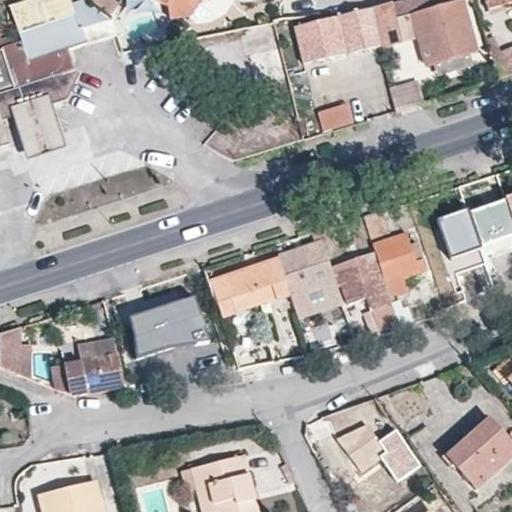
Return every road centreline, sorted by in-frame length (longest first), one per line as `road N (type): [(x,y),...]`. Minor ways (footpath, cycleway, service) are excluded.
road 1 (primary): [(511,121),(0,286)]
road 2 (residential): [(265,396),(359,374),(511,310)]
road 3 (residential): [(52,431),(265,396)]
road 4 (residential): [(265,396),(324,511)]
